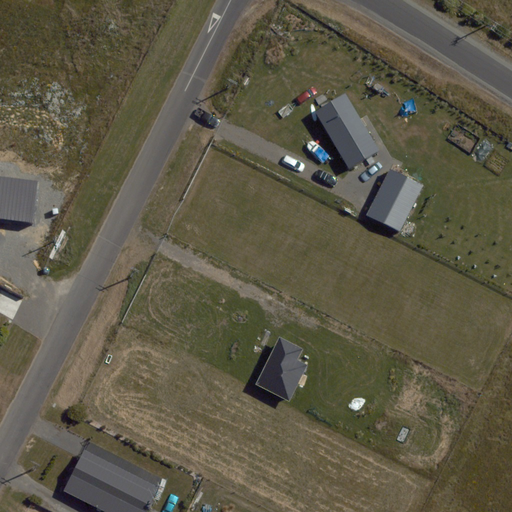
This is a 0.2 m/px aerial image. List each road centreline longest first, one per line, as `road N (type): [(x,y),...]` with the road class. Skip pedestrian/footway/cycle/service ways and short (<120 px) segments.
road 1 (residential): [(0,455),(231,0)]
road 2 (residential): [(382,0),(511,85)]
